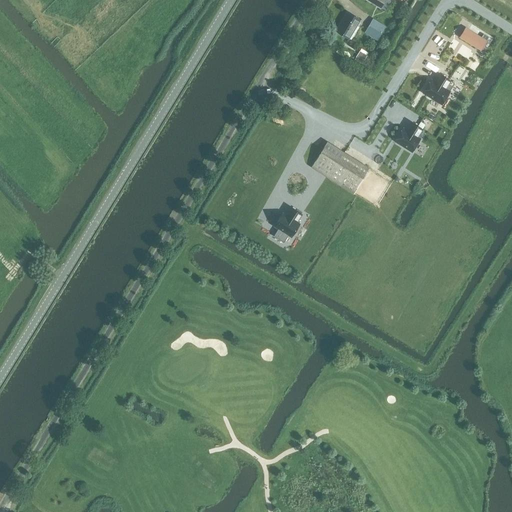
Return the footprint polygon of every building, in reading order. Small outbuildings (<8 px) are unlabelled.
[(366,0),(380,9),(385,0),(366,0)] [(349,39),(360,20),(347,12),(336,31),(349,39)] [(374,19),(368,29),(378,36),(385,25),(374,19)] [(460,37),(480,50),(486,40),(466,28),(460,37)] [(454,83),(439,74),(435,82),(431,80),(423,93),(441,104),(454,83)] [(412,151),(420,139),(417,137),(422,129),(412,123),(407,131),(403,128),(395,141),(412,151)] [(327,142),(311,167),(353,194),(369,168),(327,142)] [(278,228),(273,236),(283,242),(288,234),(291,236),(299,224),(296,222),(301,214),(292,208),(287,216),(282,213),(274,226),(278,228)]
